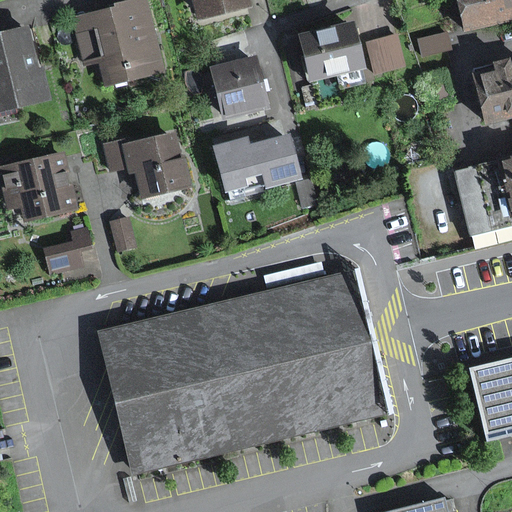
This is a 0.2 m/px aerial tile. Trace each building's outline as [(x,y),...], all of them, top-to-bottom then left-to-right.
[(139,0),(138,0),(85,13),(102,79),(156,65),(139,0)] [(251,0),(193,0),(198,23),(253,11),(251,0)] [(511,0),(460,0),(466,26),(511,15),(511,0)] [(385,15),(302,30),(311,80),(394,65),(385,15)] [(33,24),(0,31),(0,106),(50,95),(33,24)] [(253,52),(213,59),(223,115),(263,108),(253,52)] [(511,63),(473,70),(481,116),(511,110),(511,63)] [(177,126),(125,139),(139,196),(191,183),(177,126)] [(285,136),(220,150),(229,191),(294,177),(285,136)] [(62,151),(2,164),(14,220),(74,207),(62,151)] [(511,158),(456,172),(472,236),(511,226),(511,158)] [(356,272),(97,334),(132,478),(391,415),(373,343),(356,272)] [(511,360),(467,372),(485,446),(511,439),(511,360)]
